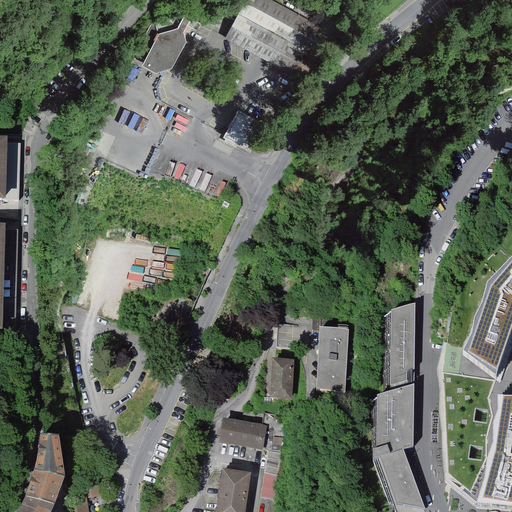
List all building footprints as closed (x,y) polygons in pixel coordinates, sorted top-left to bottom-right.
[(329,28),(277,0),(248,0),(228,37),(304,78),(329,28)] [(202,20),(187,14),(180,27),(160,34),(145,61),(158,68),(175,64),(189,37),(187,28),(186,28),(190,22),(199,26),(201,26),(203,22),(202,20)] [(267,111),(248,101),(241,113),(240,112),(227,136),(228,137),(247,147),(250,149),(263,126),(260,124),(267,111)] [(3,146),(3,202),(21,202),(20,146),(3,146)] [(4,279),(4,330),(18,330),(19,229),(5,229),(4,279)] [(474,331),(462,354),(496,378),(511,327),(511,254),(489,278),(485,299),(477,312),(474,331)] [(418,300),(393,302),(392,383),(378,388),(378,450),(398,504),(427,510),(422,495),(406,449),(415,445),(418,300)] [(166,322),(182,329),(191,310),(175,303),(166,322)] [(275,323),(274,347),(297,348),(297,324),(275,323)] [(323,330),(320,391),(344,392),(347,331),(323,330)] [(294,362),(276,360),(273,397),(291,399),(294,362)] [(468,502),(477,509),(478,505),(487,474),(489,452),(494,441),(495,423),(499,410),(499,395),(497,387),(496,378),(459,371),(444,369),(438,367),(440,385),(439,407),(442,426),(445,473),(445,483),(461,496),(468,502)] [(511,395),(499,395),(499,410),(495,423),(494,441),(489,452),(487,474),(478,505),(477,509),(485,510),(511,511),(511,395)] [(267,428),(225,421),(221,443),(263,450),(267,428)] [(44,432),(38,469),(72,475),(65,431),(44,432)] [(287,454),(270,452),(264,499),(280,501),(287,454)] [(58,507),(72,475),(38,469),(29,496),(58,507)] [(246,511),(252,475),(226,471),(220,511),(246,511)] [(89,501),(101,498),(95,474),(83,477),(89,501)] [(58,507),(29,496),(20,511),(55,511),(56,511),(58,507)] [(89,511),(88,498),(78,500),(67,501),(68,511),(89,511)]
